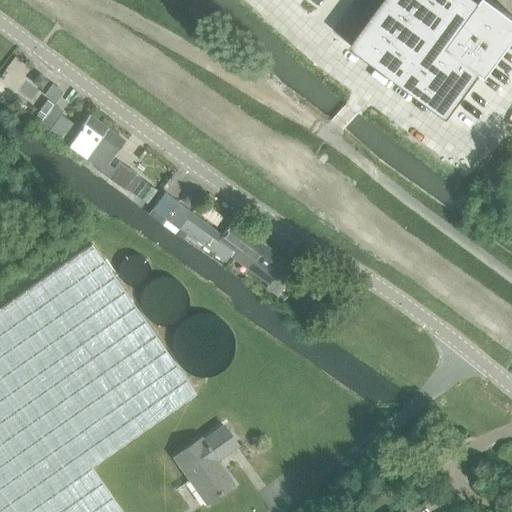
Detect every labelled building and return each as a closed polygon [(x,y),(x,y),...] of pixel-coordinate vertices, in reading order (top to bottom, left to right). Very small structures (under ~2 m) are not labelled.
[(429,0),(384,0),(384,1),(433,37),(449,15),(429,0)] [(416,60),(399,82),(448,120),(511,32),(511,25),(477,0),(460,0),(449,15),(433,37),(416,60)] [(429,0),(449,15),(460,0),(429,0)] [(384,1),(367,24),(416,60),(433,37),(384,1)] [(367,24),(350,47),(399,82),(416,60),(367,24)] [(10,77),(3,72),(0,76),(0,79),(5,83),(10,77)] [(41,90),(48,80),(39,73),(31,83),(41,90)] [(47,99),(35,117),(40,120),(38,123),(63,142),(86,158),(107,128),(89,116),(80,128),(63,117),(60,114),(62,110),(52,103),(47,99)] [(107,128),(86,158),(100,169),(99,171),(129,193),(146,205),(157,190),(140,178),(119,163),(115,169),(108,164),(114,155),(125,141),(107,128)] [(164,192),(152,209),(165,218),(179,228),(184,221),(191,211),(177,201),(165,192),(164,192)] [(195,204),(196,201),(195,198),(194,197),(193,196),(191,195),(189,195),(187,196),(185,198),(184,199),(184,201),(184,203),(185,204),(187,206),(189,207),(191,207),(193,206),(194,205),(195,204)] [(179,228),(178,229),(224,262),(229,256),(233,258),(249,236),(232,224),(217,245),(184,221),(179,228)] [(249,236),(233,258),(241,264),(249,271),(261,279),(269,284),(277,273),(285,262),(266,248),(249,236)] [(91,244),(0,307),(0,511),(121,511),(90,467),(179,404),(195,393),(91,244)] [(126,286),(132,289),(139,288),(145,285),(150,279),(151,272),(149,265),(144,260),(137,257),(130,258),(124,261),(120,267),(119,274),(121,281),(126,286)] [(190,308),(191,303),(190,298),(189,294),(187,289),(184,286),(180,282),(176,280),(171,278),(166,278),(162,278),(157,279),(152,281),(149,284),(145,287),(143,291),(141,296),(140,301),(140,305),(141,310),(142,315),(145,319),(148,322),(152,325),(157,327),(161,328),(166,328),(171,328),(176,326),(180,324),(184,321),(187,317),(189,313),(190,308)] [(235,352),(235,346),(235,340),(233,335),(230,330),(227,325),(223,322),(218,319),(212,317),(206,316),(201,316),(195,318),(190,320),(185,323),(181,328),(178,332),(176,338),(175,343),(175,349),(176,355),(178,360),(181,365),(185,369),(190,372),(195,375),(201,376),(207,376),(212,376),(218,374),(223,371),(227,367),(231,363),(233,357),(235,352)] [(200,438),(173,457),(206,504),(232,485),(215,461),(237,446),(222,426),(202,440),(200,438)]
